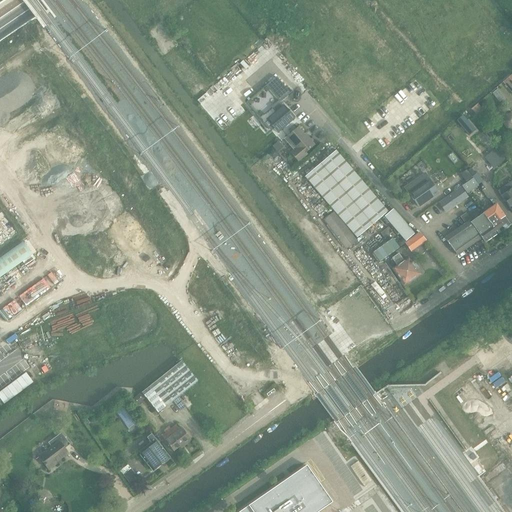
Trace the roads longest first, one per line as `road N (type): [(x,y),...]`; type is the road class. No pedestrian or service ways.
road 1 (track): [(290,376),(233,370),(154,286),(71,286),(51,234),(0,179)]
road 2 (residential): [(129,511),(267,413)]
road 3 (residential): [(405,322),(511,246)]
